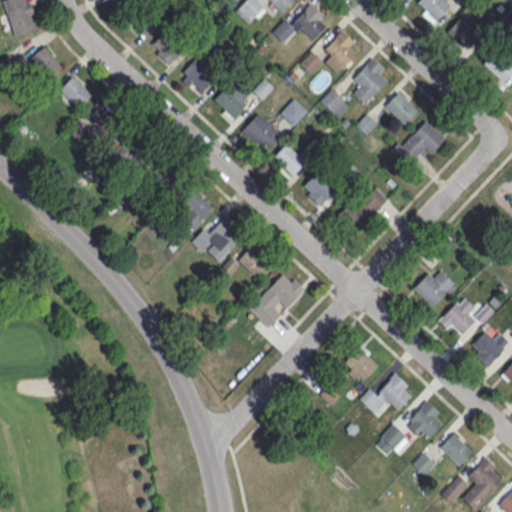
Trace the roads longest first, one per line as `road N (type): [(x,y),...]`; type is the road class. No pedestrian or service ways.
road 1 (residential): [(511,430),(91,33),(71,0)]
road 2 (residential): [(203,455),(495,134)]
road 3 (residential): [(215,511),(183,397),(147,329),(0,173)]
road 4 (residential): [(495,134),(358,0)]
